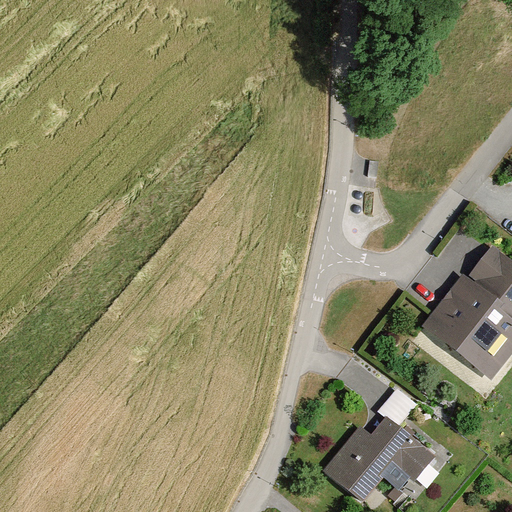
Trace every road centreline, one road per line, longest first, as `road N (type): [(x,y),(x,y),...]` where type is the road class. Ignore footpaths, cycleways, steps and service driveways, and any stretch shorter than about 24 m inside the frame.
road 1 (residential): [(295,402),(344,186),(369,0)]
road 2 (residential): [(511,129),(295,402)]
